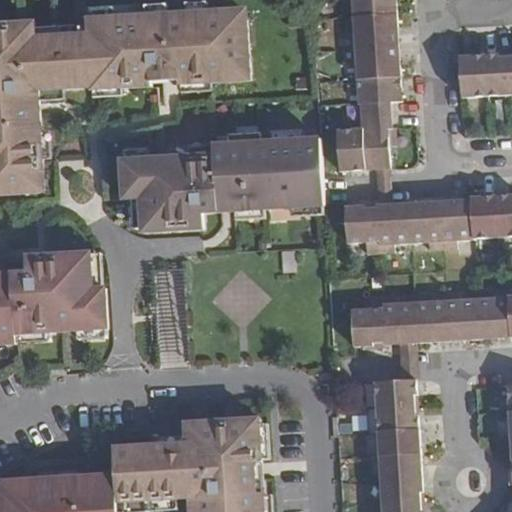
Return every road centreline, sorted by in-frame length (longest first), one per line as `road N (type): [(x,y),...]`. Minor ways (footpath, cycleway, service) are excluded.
road 1 (residential): [(319,511),(310,395),(298,386),(264,379),(63,391),(0,423)]
road 2 (unclassified): [(511,12),(503,22),(436,34),(444,152),(459,171),(511,169)]
road 3 (unclassified): [(470,482),(454,381),(466,364),(511,361)]
